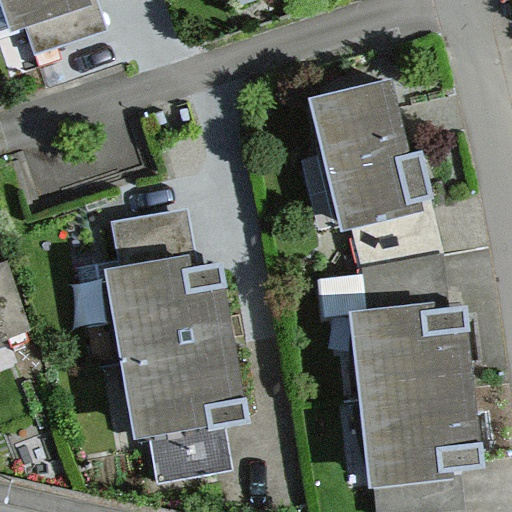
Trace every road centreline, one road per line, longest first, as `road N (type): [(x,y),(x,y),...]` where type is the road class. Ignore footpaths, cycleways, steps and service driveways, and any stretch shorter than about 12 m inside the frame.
road 1 (residential): [(0,128),(412,0)]
road 2 (residential): [(458,0),(511,214)]
